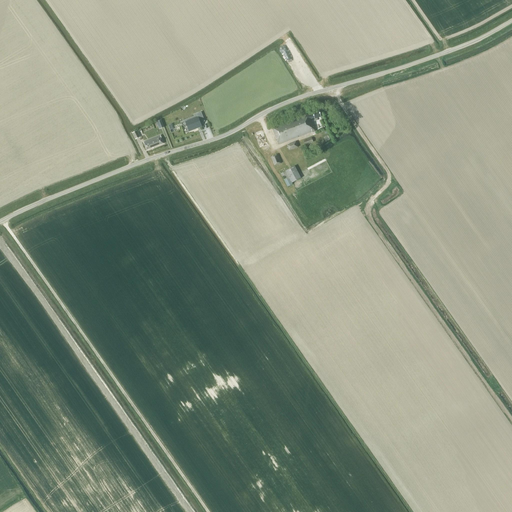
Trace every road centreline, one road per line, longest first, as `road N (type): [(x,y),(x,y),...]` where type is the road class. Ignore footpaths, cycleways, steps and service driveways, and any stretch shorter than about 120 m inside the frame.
road 1 (unclassified): [(0,221),(511,20)]
road 2 (track): [(2,220),(208,511)]
